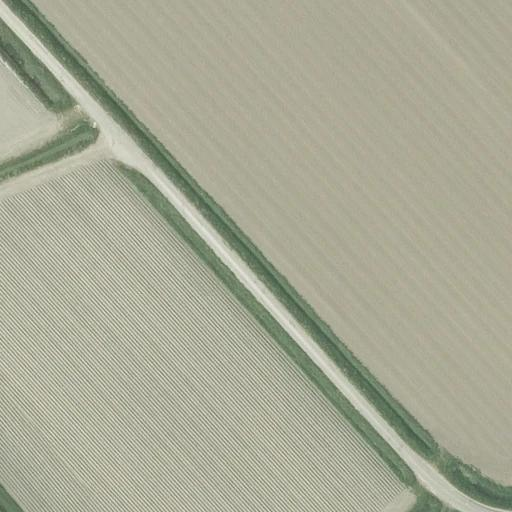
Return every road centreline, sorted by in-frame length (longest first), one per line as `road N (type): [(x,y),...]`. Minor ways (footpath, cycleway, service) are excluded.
road 1 (unclassified): [(466,511),(0,13)]
road 2 (track): [(0,191),(116,138)]
